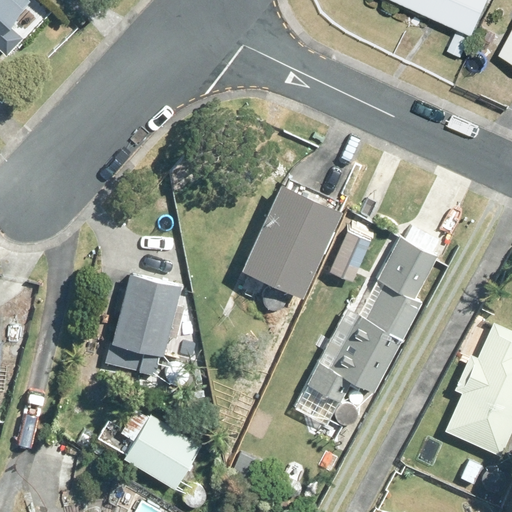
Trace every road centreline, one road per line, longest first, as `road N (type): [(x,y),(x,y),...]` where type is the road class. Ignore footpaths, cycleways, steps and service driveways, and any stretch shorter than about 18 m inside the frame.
road 1 (residential): [(511,167),(188,22)]
road 2 (residential): [(188,22),(33,197)]
